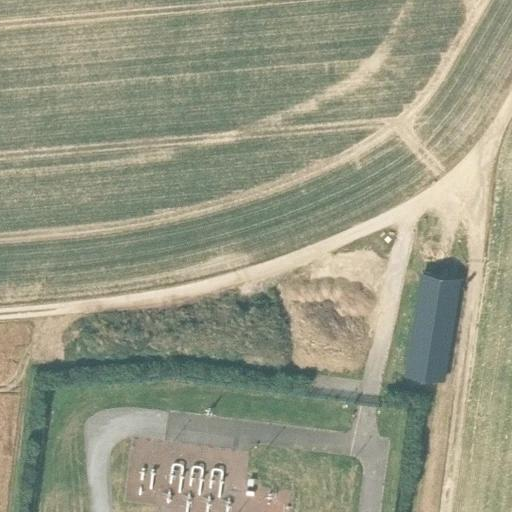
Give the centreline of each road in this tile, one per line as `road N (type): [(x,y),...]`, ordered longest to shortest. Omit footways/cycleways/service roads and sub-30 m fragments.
road 1 (track): [(0,314),(227,281),(374,226),(471,159)]
road 2 (track): [(471,159),(462,216),(478,240),(444,511)]
